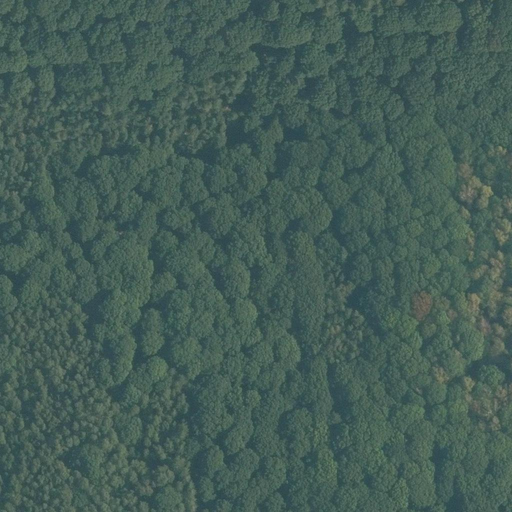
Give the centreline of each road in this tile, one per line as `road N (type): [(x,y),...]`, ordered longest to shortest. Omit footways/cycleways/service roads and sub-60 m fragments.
road 1 (track): [(318,511),(270,32),(511,6)]
road 2 (track): [(266,0),(270,32),(0,59)]
